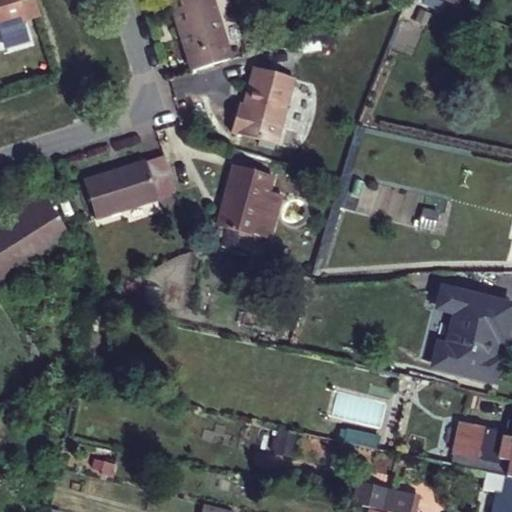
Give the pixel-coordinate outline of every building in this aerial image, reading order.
[(0,0),(0,27),(25,20),(19,0),(0,0)] [(19,0),(25,20),(38,16),(33,0),(19,0)] [(172,0),(193,69),(233,57),(214,0),(172,0)] [(231,131),(245,136),(275,145),(293,78),(254,67),(241,113),(237,112),(231,131)] [(176,193),(164,154),(146,160),(159,198),(176,193)] [(159,200),(159,198),(146,160),(84,180),(98,219),(159,200)] [(271,188),(274,175),(233,163),(218,225),(258,236),(259,232),(272,236),(284,193),(271,188)] [(0,281),(72,236),(45,194),(19,211),(21,215),(0,228),(0,281)] [(469,377),(485,301),(439,291),(435,311),(453,315),(445,351),(436,349),(431,369),(469,377)] [(485,301),(469,377),(494,383),(498,364),(488,361),(493,340),(503,343),(511,307),(485,301)] [(511,436),(504,435),(505,429),(459,420),(455,437),(511,449),(511,436)] [(258,448),(258,426),(238,426),(238,448),(258,448)] [(449,464),(506,476),(511,477),(511,449),(455,437),(449,464)] [(511,511),(511,477),(506,476),(502,493),(493,492),(490,511),(511,511)] [(414,511),(417,496),(357,483),(353,504),(378,510),(386,511),(414,511)] [(234,511),(203,503),(200,511),(234,511)]
